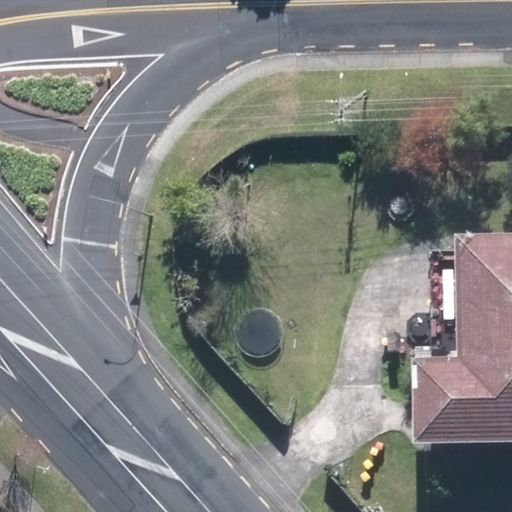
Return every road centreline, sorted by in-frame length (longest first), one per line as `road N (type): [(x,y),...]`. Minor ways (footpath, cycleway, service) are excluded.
road 1 (tertiary): [(303,9),(226,36),(173,69),(108,148),(84,229),(68,384)]
road 2 (tertiary): [(303,9),(150,3),(0,18)]
road 3 (tertiary): [(511,4),(303,9)]
road 4 (secondary): [(182,511),(68,384)]
